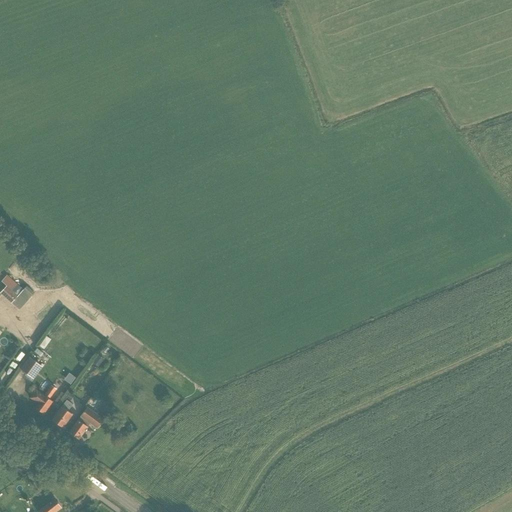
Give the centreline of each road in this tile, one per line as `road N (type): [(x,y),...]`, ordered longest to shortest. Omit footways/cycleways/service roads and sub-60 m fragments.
road 1 (track): [(511,341),(288,447),(242,511)]
road 2 (tertiary): [(140,511),(0,410)]
